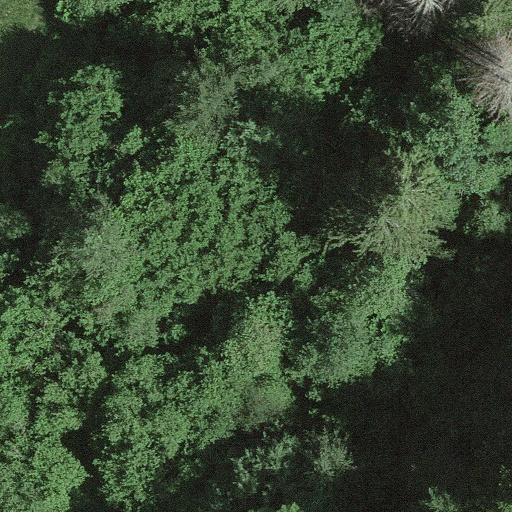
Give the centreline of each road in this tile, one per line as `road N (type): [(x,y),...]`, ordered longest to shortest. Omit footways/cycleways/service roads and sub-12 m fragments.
road 1 (track): [(511,282),(492,320),(267,511)]
road 2 (track): [(64,0),(0,125)]
